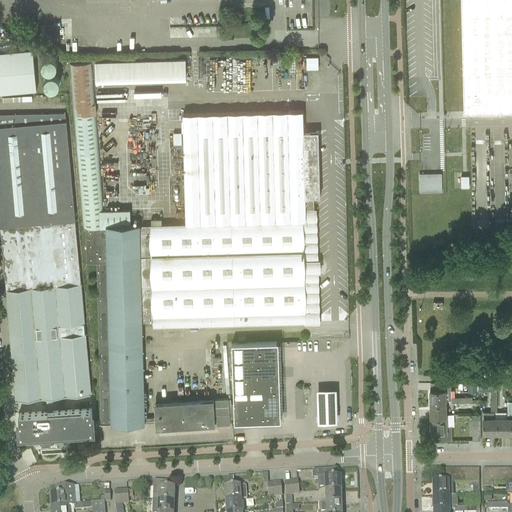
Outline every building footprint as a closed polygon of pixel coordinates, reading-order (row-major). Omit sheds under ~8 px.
[(511,0),(460,0),(464,112),(511,110),(511,0)] [(0,93),(36,90),(33,49),(0,52),(0,93)] [(57,67),(57,64),(57,61),(55,58),(52,56),(49,56),(46,56),(43,58),(42,61),(41,64),(42,67),(43,68),(44,70),(47,71),(50,72),(52,71),(53,71),(55,69),(57,67)] [(308,56),(308,68),(320,68),(320,56),(308,56)] [(191,79),(190,57),(97,60),(97,82),(191,79)] [(104,210),(95,112),(92,62),(69,64),(73,113),(83,228),(85,228),(86,262),(96,262),(101,424),(156,422),(157,427),(214,424),(214,423),(216,423),(216,425),(230,424),(230,422),(232,422),(232,420),(234,420),(233,403),(231,404),(231,399),(155,404),(156,417),(144,418),(141,321),(154,321),(154,327),(319,322),(317,272),(319,272),(319,261),(317,261),(316,211),(314,211),(313,197),(320,197),(318,131),(303,132),(303,111),(183,114),(186,225),(151,226),(151,227),(139,227),(139,226),(130,227),(129,210),(104,210)] [(58,83),(58,80),(58,77),(56,74),(54,73),(51,72),(48,73),(46,74),(44,77),(44,79),(44,80),(45,83),(46,85),(49,87),(52,87),(55,86),(57,85),(58,83)] [(48,412),(52,412),(49,397),(91,394),(81,283),(80,283),(65,114),(0,114),(0,225),(1,226),(2,243),(16,400),(46,398),(48,412)] [(441,173),(419,174),(419,193),(442,192),(441,173)] [(232,359),(279,357),(278,341),(232,343),(232,359)] [(279,357),(232,359),(233,374),(279,373),(279,357)] [(279,373),(233,374),(233,390),(249,389),(264,389),(280,388),(279,373)] [(493,378),(476,378),(476,390),(493,390),(493,378)] [(280,388),(264,389),(265,421),(281,420),(280,388)] [(249,389),(233,390),(234,422),(250,421),(249,389)] [(264,389),(249,389),(250,421),(265,421),(264,389)] [(451,390),(445,390),(430,391),(430,405),(439,405),(439,401),(445,400),(451,400),(451,398),(451,390)] [(334,391),(316,392),(317,424),(336,423),(334,391)] [(439,405),(430,405),(431,419),(440,419),(440,415),(446,415),(445,400),(439,401),(439,405)] [(52,412),(48,412),(19,413),(20,436),(41,435),(42,444),(51,444),(50,434),(93,432),(91,409),(52,412)] [(493,412),(491,412),(483,412),(483,433),(497,433),(497,424),(493,424),(493,418),(493,412)] [(440,419),(431,419),(431,434),(439,433),(439,440),(452,440),(451,426),(446,426),(446,415),(440,415),(440,419)] [(471,430),(472,430),(472,441),(473,441),(473,440),(480,440),(480,415),(471,415),(471,430)] [(507,418),(493,418),(493,424),(497,424),(497,433),(511,433),(511,424),(507,424),(507,418)] [(319,492),(325,492),(341,491),(341,478),(334,478),(334,470),(325,470),(325,478),(319,479),(319,492)] [(226,478),(227,489),(224,489),(225,502),(241,501),(247,500),(245,487),(233,488),(233,477),(226,478)] [(153,482),(152,502),(155,502),(174,502),(174,489),(167,489),(167,482),(153,482)] [(433,483),(433,497),(448,497),(453,497),(453,482),(449,482),(448,482),(443,483),(433,483)] [(80,504),(74,505),(72,488),(56,489),(57,496),(50,497),(51,510),(68,508),(73,508),(74,511),(80,510),(80,504)] [(341,504),(341,491),(325,492),(326,505),(341,504)] [(448,497),(433,497),(434,511),(449,511),(455,511),(455,508),(457,508),(456,496),(453,497),(448,497)] [(242,511),(241,501),(225,502),(226,511),(242,511)] [(104,511),(104,502),(80,504),(80,510),(92,509),(91,511),(104,511)] [(155,502),(152,502),(151,511),(173,511),(174,502),(155,502)]
